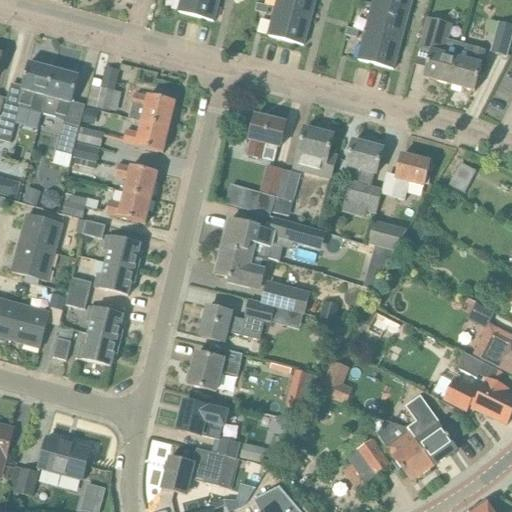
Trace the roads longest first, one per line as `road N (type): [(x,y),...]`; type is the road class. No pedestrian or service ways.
road 1 (residential): [(137,420),(226,67)]
road 2 (residential): [(511,145),(226,67)]
road 3 (residential): [(226,67),(0,7)]
road 4 (residential): [(137,420),(0,379)]
